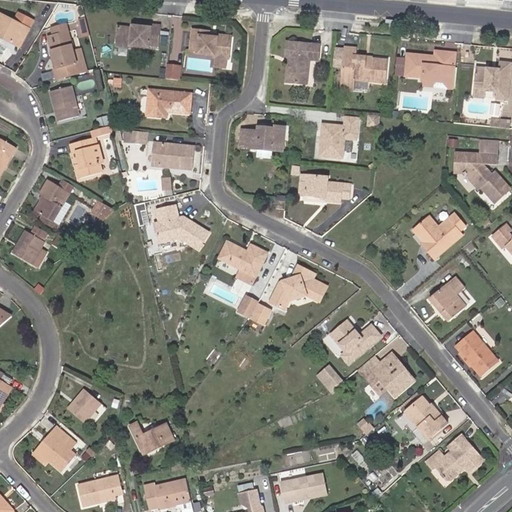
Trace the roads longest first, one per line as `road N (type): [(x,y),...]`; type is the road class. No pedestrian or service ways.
road 1 (residential): [(264,0),(255,80),(222,120),(215,176),(221,195),(368,275),(511,445)]
road 2 (tertiary): [(298,0),(511,20)]
road 3 (residential): [(0,442),(39,400),(50,360),(39,315),(0,277)]
road 4 (unclassified): [(0,226),(39,149),(23,110),(0,93)]
